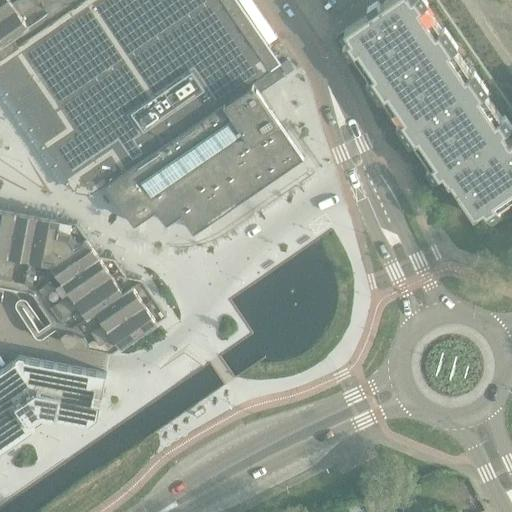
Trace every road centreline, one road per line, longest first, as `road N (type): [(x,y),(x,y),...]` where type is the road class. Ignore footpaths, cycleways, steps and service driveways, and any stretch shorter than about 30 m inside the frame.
road 1 (tertiary): [(399,367),(207,472),(158,511)]
road 2 (tertiary): [(167,511),(413,402)]
road 3 (residential): [(362,174),(413,330)]
road 4 (residential): [(445,313),(412,246),(362,174)]
road 5 (residential): [(362,174),(294,37)]
